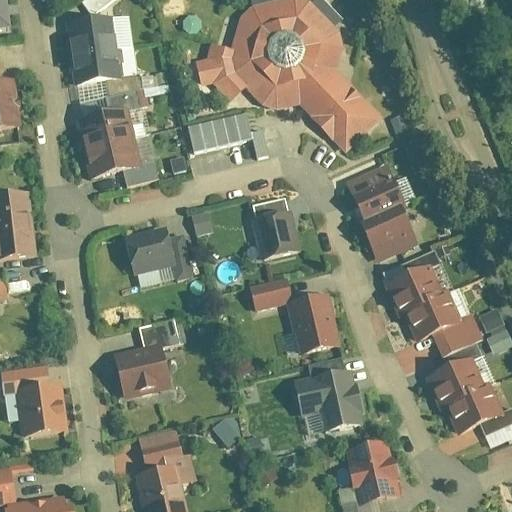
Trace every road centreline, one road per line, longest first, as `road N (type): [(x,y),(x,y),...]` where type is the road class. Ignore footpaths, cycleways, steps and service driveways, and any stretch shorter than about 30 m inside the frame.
road 1 (residential): [(71,223),(291,172),(315,180),(437,497)]
road 2 (residential): [(71,223),(109,511)]
road 3 (residential): [(416,0),(511,230)]
road 4 (residential): [(36,0),(71,223)]
